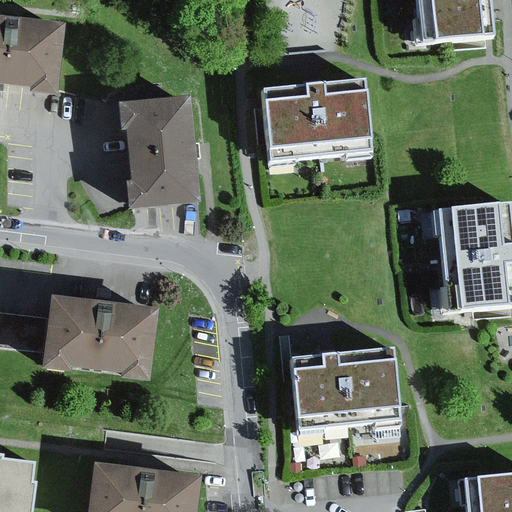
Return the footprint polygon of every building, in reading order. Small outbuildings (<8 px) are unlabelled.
[(416,0),(421,49),(493,43),(489,0),(416,0)] [(10,23),(0,22),(0,90),(34,94),(33,99),(60,101),(67,29),(10,23)] [(313,88),(260,93),(267,164),(369,154),(362,83),(313,88)] [(121,89),(123,112),(163,108),(161,85),(121,89)] [(163,108),(123,112),(126,140),(132,139),(137,189),(129,190),(132,219),(206,211),(199,152),(194,105),(163,108)] [(511,242),(509,210),(435,218),(447,321),(511,313),(511,242)] [(104,311),(52,304),(50,321),(46,354),(43,374),(71,378),(72,373),(121,379),(120,385),(149,388),(158,318),(104,311)] [(50,321),(0,314),(0,348),(46,354),(50,321)] [(389,352),(289,362),(296,432),(396,422),(389,352)] [(0,511),(33,511),(37,486),(32,485),(35,467),(3,463),(2,459),(0,458),(0,511)] [(364,458),(353,459),(354,468),(365,467),(364,458)] [(304,465),(291,466),(292,476),(304,475),(304,465)] [(148,476),(95,470),(89,511),(196,511),(200,483),(148,476)] [(511,511),(511,483),(472,487),(474,511),(511,511)]
